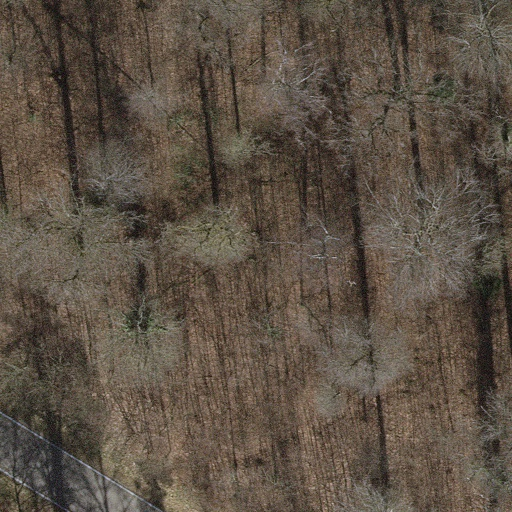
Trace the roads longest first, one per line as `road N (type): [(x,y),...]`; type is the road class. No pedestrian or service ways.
road 1 (motorway): [(317,0),(284,319),(251,511)]
road 2 (unclassified): [(0,417),(157,511)]
